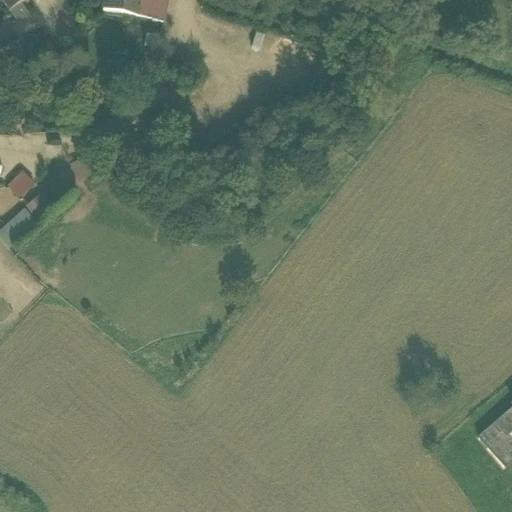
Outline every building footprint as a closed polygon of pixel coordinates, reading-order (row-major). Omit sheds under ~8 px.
[(0,0),(9,13),(29,0),(0,0)] [(104,0),(103,13),(162,25),(167,0),(104,0)] [(86,158),(68,165),(75,185),(93,178),(86,158)] [(8,185),(20,198),(36,184),(24,171),(8,185)] [(25,208),(0,232),(0,239),(11,251),(40,224),(25,208)] [(511,411),(477,441),(487,452),(507,435),(511,441),(511,411)] [(487,452),(504,471),(511,463),(511,441),(507,435),(487,452)]
